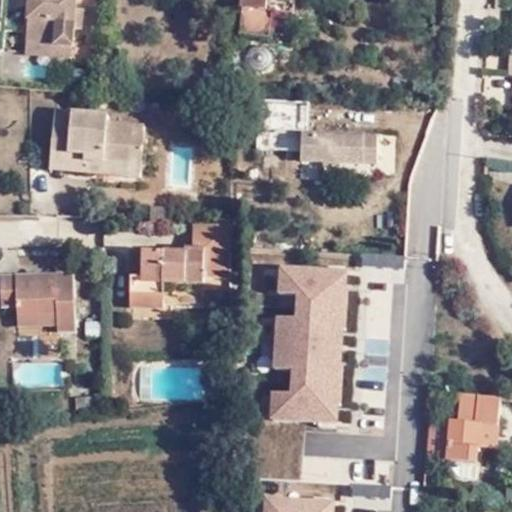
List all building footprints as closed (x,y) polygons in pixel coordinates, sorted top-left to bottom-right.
[(31,0),(27,43),(73,47),(76,24),(76,23),(77,11),(77,10),(77,0),(31,0)] [(244,0),(243,10),(241,37),(269,41),(272,13),(290,15),(291,1),(291,0),(244,0)] [(503,0),(494,0),(495,9),(502,10),(503,0)] [(84,11),(77,10),(77,11),(76,23),(76,24),(83,24),(84,11)] [(72,58),(73,47),(27,43),(26,54),(72,58)] [(256,47),(253,48),(251,50),(250,51),(249,53),(247,55),(247,57),(247,60),(247,64),(248,67),(250,70),(253,73),(257,74),(260,74),(265,74),(268,73),(270,71),(273,68),(275,64),(275,61),(274,57),(274,55),(273,52),(270,50),(270,49),(267,48),(264,46),(261,46),(259,47),(256,47)] [(85,156),(83,174),(139,180),(144,129),(108,126),(107,118),(54,113),(50,153),(85,156)] [(365,137),(304,133),(303,162),(364,165),(365,137)] [(49,171),(83,174),(85,156),(50,153),(49,171)] [(232,227),(194,227),(194,249),(186,249),(186,253),(132,253),(132,309),(165,309),(165,285),(205,286),(205,280),(205,250),(231,250),(232,227)] [(231,250),(205,250),(205,280),(231,280),(231,250)] [(280,262),(273,420),(340,423),(348,265),(280,262)] [(60,317),(60,326),(60,335),(77,334),(74,274),(1,277),(3,310),(19,310),(20,319),(20,318),(27,318),(60,317)] [(20,328),(60,326),(60,317),(27,318),(20,318),(20,319),(20,328)] [(234,356),(233,326),(212,327),(212,357),(234,356)] [(461,396),(459,423),(480,425),(479,449),(499,451),(502,400),(461,396)] [(102,400),(79,400),(79,411),(102,411),(102,400)] [(480,425),(429,422),(427,461),(450,463),(451,448),(479,449),(480,425)] [(478,465),(479,449),(451,448),(450,463),(478,465)] [(331,511),(332,496),(259,494),(259,511),(331,511)] [(202,501),(203,511),(226,511),(225,499),(202,501)]
